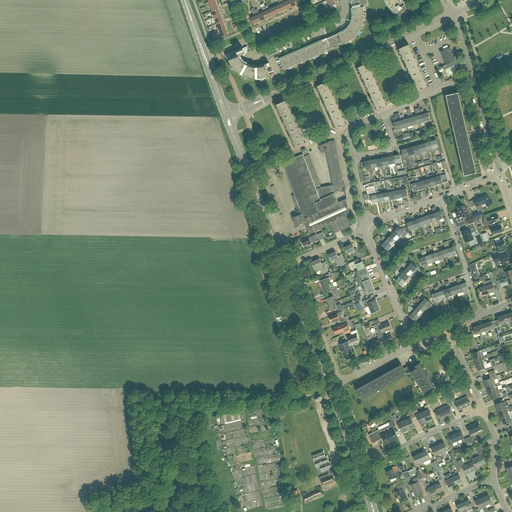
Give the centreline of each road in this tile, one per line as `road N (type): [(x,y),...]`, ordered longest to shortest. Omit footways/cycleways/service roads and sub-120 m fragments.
road 1 (secondary): [(283,266),(374,511)]
road 2 (residential): [(339,382),(293,260),(364,228)]
road 3 (unclassified): [(260,101),(414,31)]
road 4 (track): [(320,405),(308,397),(201,412),(172,448)]
road 5 (residential): [(345,8),(342,17),(254,53),(229,0)]
road 6 (residential): [(414,344),(364,228)]
road 7 (residential): [(481,314),(439,197)]
